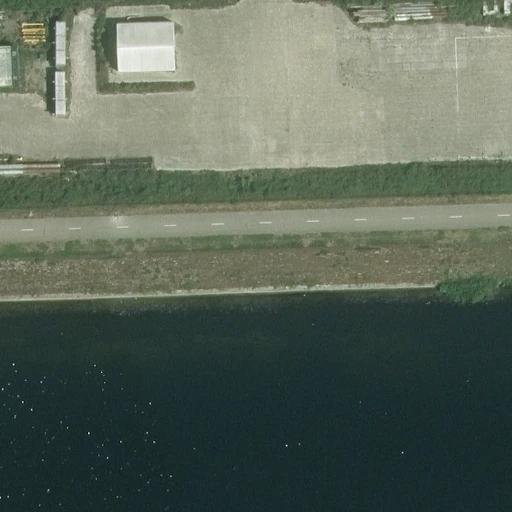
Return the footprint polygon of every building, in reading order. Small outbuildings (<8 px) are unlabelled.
[(142,10),(142,22),(169,22),(168,10),(142,10)] [(118,27),(118,75),(175,74),(175,26),(118,27)] [(0,35),(0,76),(27,76),(26,35),(0,35)] [(511,39),(485,39),(485,51),(511,50),(511,39)] [(502,124),(511,123),(511,106),(502,106),(502,124)] [(13,153),(14,140),(2,139),(1,152),(13,153)]
